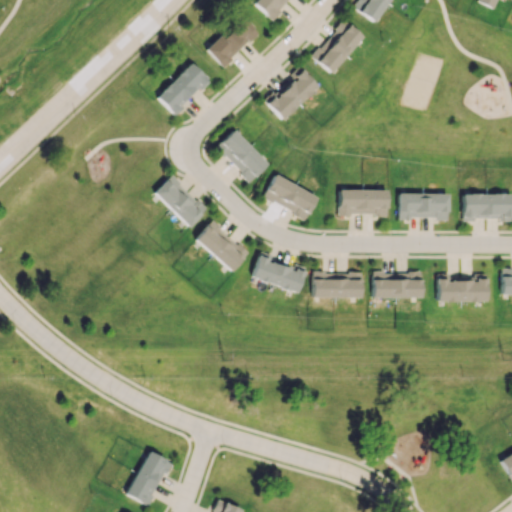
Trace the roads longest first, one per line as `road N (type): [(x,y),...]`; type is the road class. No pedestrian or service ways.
road 1 (residential): [(404,511),(347,471),(208,431),(125,395),(58,351),(0,296)]
road 2 (residential): [(178,148),(240,212),(281,238),(511,245)]
road 3 (tertiary): [(0,160),(168,0)]
road 4 (residential): [(178,148),(328,0)]
